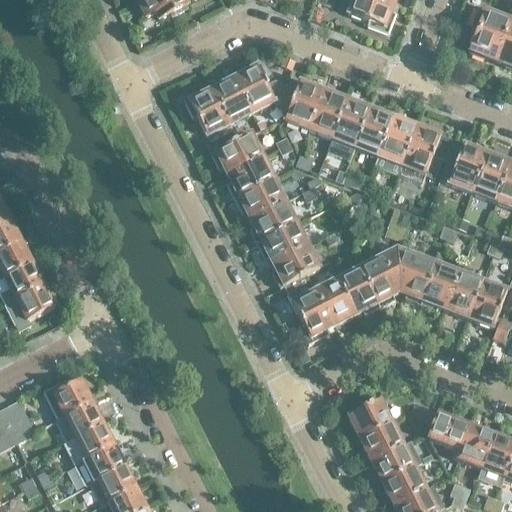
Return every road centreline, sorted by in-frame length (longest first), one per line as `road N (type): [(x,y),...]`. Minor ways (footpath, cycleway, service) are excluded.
road 1 (residential): [(288,401),(129,86)]
road 2 (residential): [(411,83),(256,33),(204,46),(129,86)]
road 3 (residential): [(288,401),(369,360),(412,359),(511,393)]
road 4 (residential): [(107,330),(14,146),(0,135)]
road 5 (residential): [(201,511),(107,330)]
road 6 (residential): [(345,511),(288,401)]
road 7 (residential): [(0,386),(107,330)]
